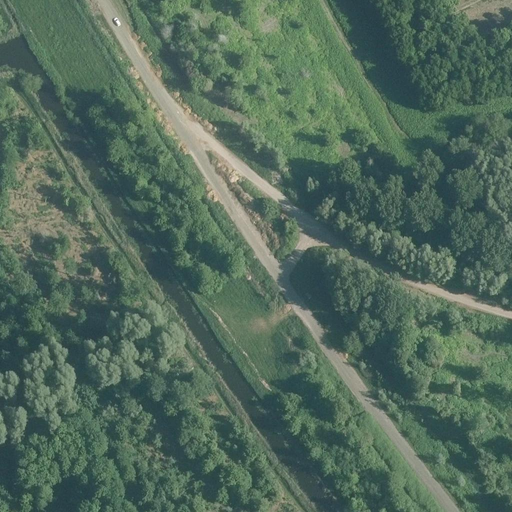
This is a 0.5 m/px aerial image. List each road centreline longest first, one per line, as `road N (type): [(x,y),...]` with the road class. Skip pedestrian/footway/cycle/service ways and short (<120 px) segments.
road 1 (unclassified): [(446,511),(390,445),(278,275)]
road 2 (unclassified): [(511,313),(460,299),(317,229)]
road 3 (unclassified): [(278,275),(183,126)]
road 4 (unclassified): [(317,229),(183,126)]
road 5 (unclassified): [(183,126),(101,0)]
